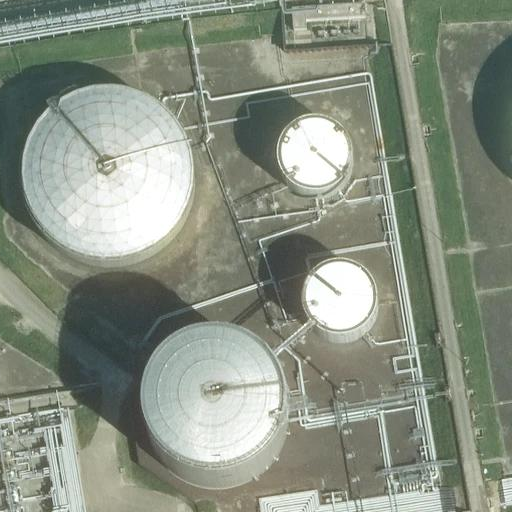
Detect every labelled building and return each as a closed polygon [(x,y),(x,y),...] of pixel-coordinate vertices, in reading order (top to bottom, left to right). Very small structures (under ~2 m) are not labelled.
[(294,34),(307,33),(306,24),(366,20),(365,7),(292,12),(294,34)] [(329,116),(374,115),(373,80),(331,81),(331,88),(319,88),(319,98),(329,98),(329,116)] [(18,164),(21,200),(36,230),(57,250),(84,262),(118,264),(149,255),(171,238),(189,211),(196,180),(192,148),(178,121),(156,101),(128,88),(97,87),(67,95),(43,112),(26,136),(18,164)] [(350,157),(349,151),(347,144),(344,138),(340,132),(335,128),(327,124),(320,122),(313,122),(305,123),(299,126),(295,128),(290,133),(285,139),(282,145),(281,151),(280,157),(281,163),(283,169),(285,175),(290,181),(295,185),(301,189),(306,190),(313,192),(321,191),(328,189),(334,186),(339,182),(344,176),(347,170),(349,165),(350,157)] [(378,304),(378,297),(376,291),(372,283),(368,279),(362,274),(355,270),(348,268),(343,268),(338,268),(329,271),(323,274),(317,279),(314,283),(310,291),(308,297),(307,305),(308,312),(311,319),(314,324),(318,330),(324,334),(331,337),(337,339),(344,339),(351,338),(357,336),(363,333),(368,329),(372,324),(375,318),(377,312),(378,304)] [(176,471),(195,482),(216,486),(238,482),(257,473),(273,457),(282,437),(285,416),(281,394),(270,376),(252,361),(232,353),(209,352),(187,358),(169,372),(156,390),(151,412),(152,434),(161,455),(176,471)]
